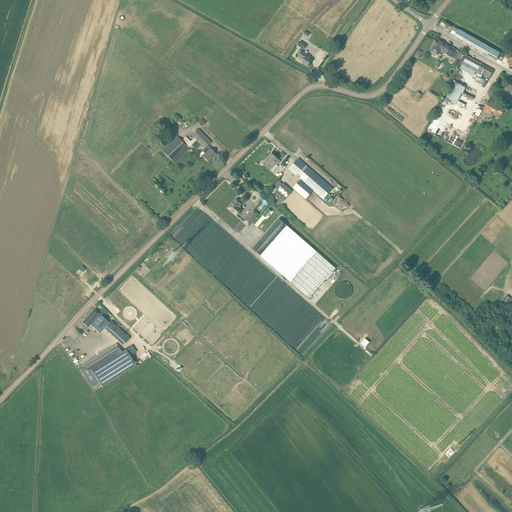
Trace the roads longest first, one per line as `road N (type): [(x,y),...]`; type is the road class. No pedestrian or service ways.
road 1 (tertiary): [(0,400),(302,94),(317,87),(376,94),(429,26)]
road 2 (track): [(382,365),(193,200)]
